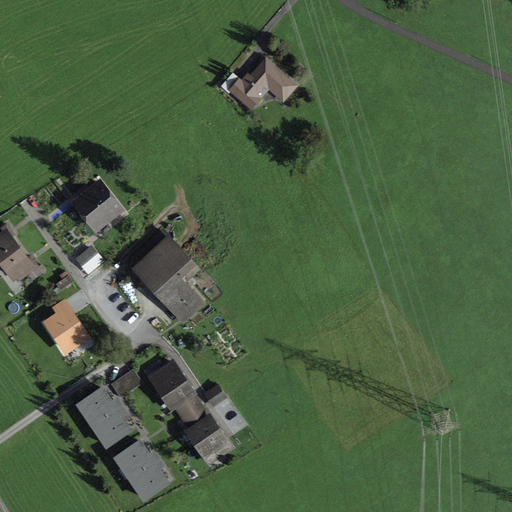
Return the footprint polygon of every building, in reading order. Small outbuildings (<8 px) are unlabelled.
[(266,59),(251,76),(248,74),(242,81),(233,73),(222,86),(229,92),(231,89),(252,107),(260,98),(255,94),(265,83),(283,99),(296,85),(266,59)] [(107,222),(122,211),(101,184),(77,202),(96,227),(105,219),(107,222)] [(0,236),(0,258),(1,260),(18,248),(6,232),(10,229),(6,224),(0,228),(0,236)] [(183,317),(186,319),(204,302),(185,281),(198,269),(197,268),(211,255),(196,238),(181,251),(163,231),(131,261),(183,317)] [(29,263),(18,248),(1,260),(13,276),(15,275),(18,280),(37,266),(33,260),(29,263)] [(47,318),(57,333),(75,321),(65,306),(47,318)] [(85,336),(75,321),(57,333),(71,352),(80,346),(77,342),(85,336)] [(153,379),(164,394),(185,380),(172,361),(151,375),(153,379)] [(143,382),(134,370),(112,385),(121,397),(143,382)] [(175,405),(180,411),(185,408),(197,399),(185,380),(164,394),(172,407),(175,405)] [(218,384),(205,393),(213,405),(226,396),(218,384)] [(88,411),(103,433),(100,435),(107,445),(130,429),(121,415),(126,412),(116,398),(111,401),(102,388),(78,403),(85,413),(88,411)] [(197,399),(185,408),(180,411),(186,421),(192,417),(204,409),(197,399)] [(204,409),(192,417),(186,421),(191,428),(188,430),(196,442),(217,428),(209,416),(208,416),(204,409)] [(228,443),(217,428),(196,442),(209,461),(230,447),(228,443)] [(126,464),(141,486),(137,489),(144,498),(168,482),(158,469),(163,465),(156,455),(153,451),(149,454),(139,441),(116,457),(122,466),(126,464)]
